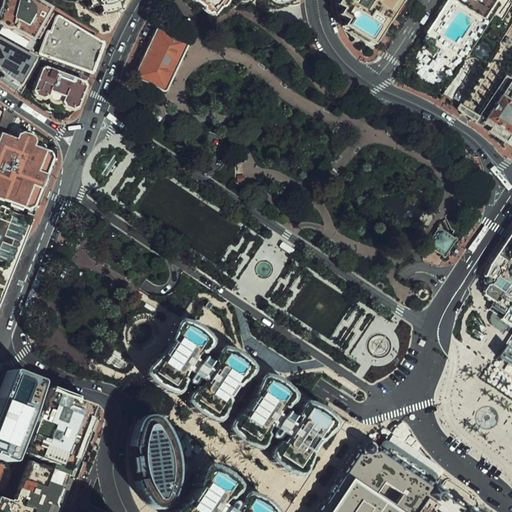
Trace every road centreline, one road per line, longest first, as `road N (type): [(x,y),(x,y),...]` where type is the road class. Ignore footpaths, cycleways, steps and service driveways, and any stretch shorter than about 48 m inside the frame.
road 1 (residential): [(432,329),(92,111)]
road 2 (secondary): [(127,511),(113,477),(113,405),(0,351)]
road 3 (secondary): [(0,351),(80,145)]
road 4 (residential): [(371,82),(478,143),(511,191)]
road 5 (residential): [(511,470),(449,414),(455,362),(432,329)]
road 6 (residential): [(432,329),(511,206)]
road 7 (secondary): [(92,111),(143,0)]
